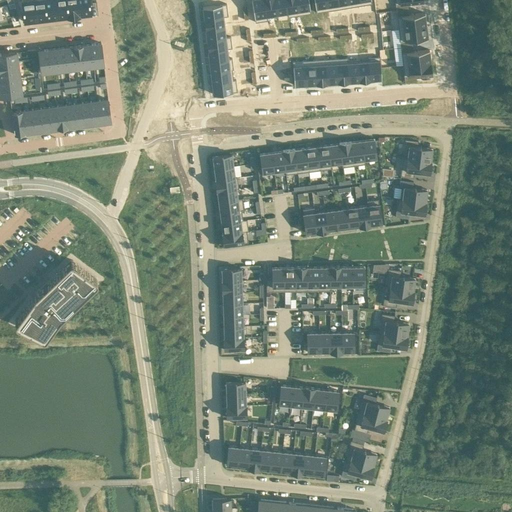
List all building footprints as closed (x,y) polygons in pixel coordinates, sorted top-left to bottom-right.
[(33,0),(21,0),(24,21),(36,20),(33,0)] [(44,0),(33,0),(36,20),(47,19),(44,0)] [(44,0),(47,19),(57,17),(55,0),(44,0)] [(55,0),(57,17),(68,16),(66,0),(55,0)] [(66,0),(68,16),(68,17),(80,16),(79,15),(77,0),(66,0)] [(77,0),(79,15),(91,13),(90,3),(91,3),(90,0),(77,0)] [(263,0),(251,0),(255,22),(267,20),(267,18),(266,18),(265,11),(263,0)] [(274,0),(263,0),(265,11),(266,18),(267,18),(278,16),(277,13),(277,14),(274,0)] [(285,0),(274,0),(277,14),(277,13),(287,12),(286,4),(285,0)] [(296,0),(285,0),(286,4),(287,12),(288,17),(299,15),(296,0)] [(308,0),(296,0),(299,15),(311,13),(308,0)] [(326,0),(314,0),(316,12),(317,12),(318,18),(327,16),(326,10),(328,10),(326,0)] [(337,0),(326,0),(328,10),(338,8),(337,0)] [(348,0),(337,0),(338,8),(349,6),(348,0)] [(422,0),(394,0),(396,10),(407,8),(407,3),(423,1),(422,0)] [(226,3),(202,6),(204,18),(223,16),(228,16),(226,3)] [(396,10),(390,11),(392,29),(398,28),(426,25),(424,12),(408,14),(407,8),(396,10)] [(223,16),(204,18),(205,29),(224,26),(223,16)] [(392,29),(391,29),(393,47),(400,46),(412,45),(411,39),(423,38),(427,37),(426,25),(398,28),(392,29)] [(224,26),(205,29),(206,39),(226,37),(225,37),(225,32),(224,26)] [(226,37),(206,39),(208,50),(227,48),(232,48),(232,47),(230,36),(225,37),(226,37)] [(101,42),(90,44),(93,66),(104,65),(101,42)] [(82,44),(73,46),(76,68),(85,67),(82,45),(82,44)] [(82,45),(85,67),(93,66),(90,44),(82,45)] [(412,45),(400,46),(402,65),(430,61),(429,49),(413,51),(412,45)] [(73,46),(65,47),(68,69),(76,68),(73,46)] [(65,47),(57,48),(60,70),(68,69),(65,47)] [(57,48),(48,49),(51,71),(60,70),(57,48)] [(227,48),(208,50),(209,61),(228,59),(228,58),(228,54),(227,48)] [(48,49),(38,50),(41,72),(51,71),(48,49)] [(368,56),(368,57),(368,60),(369,60),(370,79),(381,78),(380,67),(380,56),(379,50),(368,50),(368,56)] [(16,51),(0,53),(0,62),(17,60),(16,51)] [(228,59),(209,61),(210,72),(232,69),(233,69),(232,57),(228,58),(228,59)] [(336,57),(325,58),(327,82),(338,82),(336,57)] [(347,57),(336,57),(338,82),(348,81),(347,59),(347,57)] [(325,58),(314,59),(316,83),(327,82),(325,58)] [(347,59),(348,81),(359,80),(358,61),(358,58),(347,59)] [(314,59),(304,60),(305,84),(306,84),(316,83),(314,59)] [(0,70),(18,69),(17,60),(0,62),(0,70)] [(304,60),(292,61),(294,85),(305,84),(304,60)] [(358,61),(359,80),(370,79),(369,60),(368,60),(358,61)] [(430,61),(402,65),(405,83),(416,82),(416,76),(432,74),(430,61)] [(18,69),(0,70),(0,79),(19,77),(18,69)] [(232,69),(210,72),(212,82),(233,80),(233,79),(232,69)] [(19,77),(0,79),(0,87),(20,85),(19,77)] [(233,80),(212,82),(213,94),(237,91),(236,79),(233,79),(233,80)] [(20,85),(0,87),(0,96),(22,94),(20,85)] [(108,99),(97,100),(100,122),(111,121),(108,99)] [(97,100),(89,101),(92,124),(100,122),(97,100)] [(89,101),(81,103),(84,125),(92,124),(89,101)] [(81,103),(72,104),(75,126),(84,125),(81,103)] [(72,104),(64,105),(67,127),(75,126),(72,104)] [(64,105),(56,106),(59,128),(67,127),(64,105)] [(56,106),(47,107),(50,129),(58,128),(59,128),(56,106)] [(47,107),(39,108),(42,130),(50,129),(47,107)] [(39,108),(31,109),(34,131),(42,130),(39,108)] [(31,109),(22,110),(25,132),(34,131),(31,109)] [(22,110),(12,112),(14,134),(25,133),(25,132),(22,110)] [(374,138),(362,140),(364,159),(365,159),(365,161),(377,160),(376,157),(374,138)] [(406,146),(405,157),(430,160),(432,148),(417,146),(418,140),(405,139),(404,145),(406,146)] [(351,141),(350,141),(354,165),(365,164),(365,161),(365,159),(364,159),(362,140),(351,141)] [(351,141),(339,142),(339,143),(342,162),(341,162),(342,167),(354,165),(350,141),(351,141)] [(339,143),(328,144),(330,163),(331,163),(341,162),(342,162),(339,143)] [(331,168),(331,163),(330,163),(328,144),(317,146),(320,170),(331,168)] [(317,146),(305,147),(308,171),(320,170),(317,146)] [(308,171),(305,147),(295,149),(294,149),(297,173),(308,171)] [(294,149),(295,149),(294,148),(282,150),(283,150),(285,169),(285,174),(297,173),(294,149)] [(274,171),(285,169),(283,150),(282,150),(271,152),(274,171)] [(275,173),(274,171),(271,152),(260,153),(262,175),(275,173)] [(214,168),(233,165),(232,154),(212,156),(214,168)] [(405,157),(402,157),(400,175),(413,177),(414,171),(429,173),(431,160),(430,160),(405,157)] [(214,168),(215,179),(235,177),(235,176),(233,165),(214,168)] [(236,188),(239,188),(237,176),(235,176),(235,177),(215,179),(216,191),(217,191),(217,190),(236,188)] [(401,186),(400,198),(425,201),(427,189),(412,187),(413,181),(400,179),(399,186),(401,186)] [(237,198),(236,188),(217,190),(217,191),(218,201),(237,199),(237,198)] [(426,201),(425,201),(400,198),(397,197),(395,216),(410,218),(411,212),(424,214),(426,201)] [(237,199),(218,201),(220,212),(241,209),(244,209),(242,198),(237,198),(237,199)] [(366,200),(367,205),(370,224),(381,222),(378,199),(366,200)] [(367,205),(357,206),(359,225),(359,226),(370,224),(367,205)] [(359,225),(357,206),(346,208),(349,227),(359,225)] [(305,232),(316,231),(314,209),(314,207),(302,208),(305,232)] [(316,231),(316,232),(328,230),(327,229),(327,230),(325,210),(325,208),(314,209),(316,231)] [(335,209),(338,228),(349,227),(346,208),(335,209)] [(241,209),(220,212),(221,222),(243,220),(241,209)] [(335,209),(325,210),(327,230),(327,229),(338,228),(335,209)] [(243,220),(221,222),(222,233),(223,233),(246,230),(248,230),(247,219),(243,220)] [(223,233),(222,233),(224,245),(248,242),(246,230),(223,233)] [(35,293),(17,317),(22,321),(20,325),(37,333),(40,328),(47,333),(60,315),(68,308),(65,305),(69,301),(72,304),(94,283),(95,282),(96,281),(96,280),(97,280),(97,279),(97,278),(96,278),(96,277),(95,276),(94,276),(94,275),(93,275),(93,274),(92,274),(75,261),(74,261),(73,260),(72,259),(71,259),(70,259),(70,260),(69,260),(68,261),(66,263),(65,264),(62,267),(54,275),(47,281),(35,293)] [(341,266),(341,265),(329,265),(329,266),(329,285),(330,285),(340,285),(341,285),(341,266)] [(295,267),(295,291),(307,291),(306,266),(307,266),(294,266),(294,267),(295,267)] [(306,266),(307,291),(318,290),(318,266),(307,266),(306,266)] [(330,290),(330,285),(329,285),(329,266),(318,266),(318,290),(330,290)] [(341,285),(340,285),(340,288),(352,287),(352,285),(352,266),(341,266),(341,285)] [(364,266),(352,266),(352,285),(353,285),(353,291),(364,291),(364,285),(364,266)] [(284,291),(284,267),(272,267),(272,278),(266,278),(266,291),(284,291)] [(284,267),(284,291),(295,291),(295,267),(294,267),(284,267)] [(222,280),(241,280),(241,268),(222,268),(222,280)] [(413,290),(413,289),(414,278),(400,275),(401,270),(388,268),(385,286),(390,286),(390,287),(413,290)] [(222,280),(221,280),(222,292),(242,291),(241,280),(222,280)] [(413,290),(390,287),(388,299),(383,298),(383,304),(396,306),(396,300),(412,302),(413,290),(413,289),(413,290)] [(223,303),(242,302),(242,291),(222,292),(223,303)] [(242,302),(223,303),(223,315),(242,314),(242,302)] [(394,315),(381,313),(379,331),(406,335),(408,323),(394,321),(394,315)] [(224,326),(243,325),(242,314),(223,315),(224,326)] [(243,337),(243,325),(224,326),(224,337),(243,337)] [(341,331),(330,332),(330,351),(342,351),(341,331)] [(342,351),(354,351),(353,331),(341,331),(342,351)] [(407,335),(406,335),(379,331),(376,350),(389,351),(390,345),(405,348),(407,335)] [(319,351),(318,332),(307,332),(307,351),(319,351)] [(318,332),(319,351),(330,351),(330,332),(318,332)] [(224,337),(223,337),(224,349),(244,349),(243,337),(224,337)] [(226,394),(245,393),(245,381),(226,382),(226,394)] [(278,403),(290,404),(292,385),(280,384),(278,403)] [(303,386),(292,385),(290,404),(301,406),(303,386)] [(301,406),(313,407),(315,388),(315,387),(303,386),(301,406)] [(313,407),(324,408),(326,389),(315,388),(313,407)] [(338,390),(326,389),(324,408),(336,409),(338,390)] [(226,405),(246,404),(245,393),(226,394),(226,405)] [(364,393),(359,411),(385,418),(386,418),(389,406),(375,402),(376,397),(364,393)] [(246,416),(246,404),(226,405),(226,417),(246,416)] [(386,418),(385,418),(359,411),(354,429),(366,432),(368,427),(383,431),(386,418)] [(350,440),(346,457),(372,465),(373,464),(376,453),(361,449),(363,443),(362,443),(351,440),(350,440)] [(237,466),(239,446),(228,445),(226,464),(237,466)] [(239,446),(237,466),(247,467),(248,467),(250,448),(239,446)] [(261,449),(250,448),(248,467),(247,467),(259,468),(261,449)] [(259,468),(269,469),(271,450),(261,449),(259,468)] [(280,470),(282,451),(271,450),(269,469),(280,470)] [(293,452),(282,451),(280,470),(290,471),(291,471),(293,452)] [(291,471),(290,471),(290,472),(302,473),(302,472),(301,472),(304,453),(293,452),(291,471)] [(301,472),(302,472),(312,474),(314,454),(304,453),(301,472)] [(326,455),(314,454),(312,474),(324,475),(326,455)] [(373,464),(372,465),(346,457),(341,476),(354,479),(355,473),(370,477),(373,464)] [(213,509),(231,508),(230,498),(212,498),(213,509)] [(266,511),(268,499),(258,498),(256,511),(266,511)] [(266,511),(276,511),(277,500),(268,499),(266,511)] [(285,511),(287,501),(277,500),(276,511),(285,511)] [(285,511),(295,511),(296,502),(287,501),(285,511)] [(296,502),(295,511),(305,511),(306,503),(296,502)] [(305,511),(314,511),(316,504),(306,503),(305,511)]
